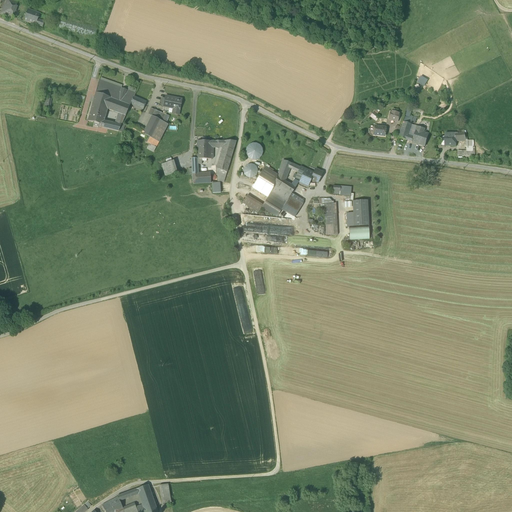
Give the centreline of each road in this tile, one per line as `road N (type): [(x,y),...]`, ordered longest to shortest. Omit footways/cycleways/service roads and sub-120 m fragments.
road 1 (unclassified): [(0,22),(146,78),(244,101),(353,152),(511,172)]
road 2 (track): [(244,101),(231,209),(269,388),(278,473),(159,481)]
road 3 (unclassified): [(0,336),(57,311),(242,262)]
